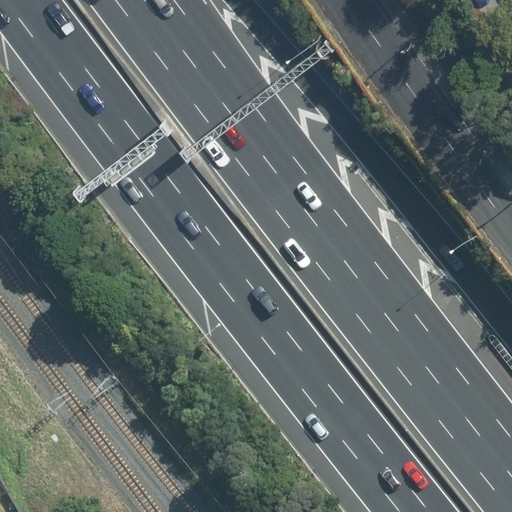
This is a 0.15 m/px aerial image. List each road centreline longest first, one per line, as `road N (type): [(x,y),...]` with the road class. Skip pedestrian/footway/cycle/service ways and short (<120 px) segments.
road 1 (motorway): [(436,511),(40,0)]
road 2 (motorway): [(125,0),(511,506)]
road 3 (motorway): [(244,0),(511,325)]
road 4 (residential): [(359,0),(511,205)]
